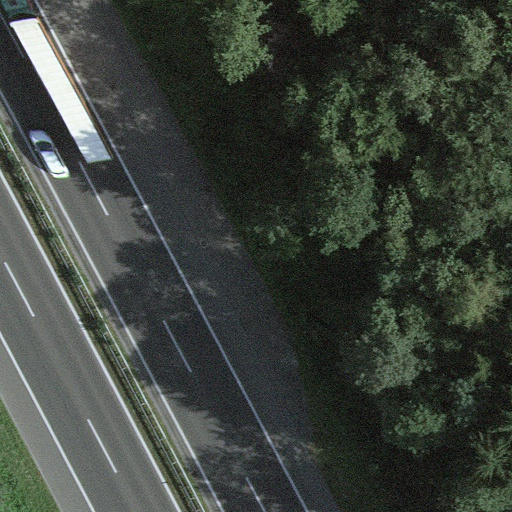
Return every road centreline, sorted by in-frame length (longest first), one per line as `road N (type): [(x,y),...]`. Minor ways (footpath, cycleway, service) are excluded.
road 1 (motorway): [(258,511),(0,13)]
road 2 (motorway): [(0,249),(133,511)]
